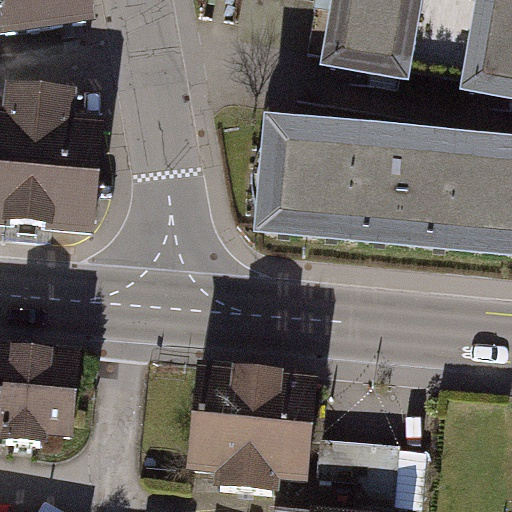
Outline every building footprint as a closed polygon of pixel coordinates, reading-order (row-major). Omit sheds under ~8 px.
[(87,0),(0,0),(0,56),(94,44),(87,0)] [(421,0),(322,0),(308,95),(404,111),(421,0)] [(511,7),(462,0),(461,0),(443,118),(511,128),(511,7)] [(0,237),(90,247),(101,138),(0,127),(0,237)] [(239,264),(511,291),(511,171),(251,146),(239,264)] [(0,358),(0,459),(71,464),(80,362),(0,358)] [(318,380),(197,368),(186,473),(223,477),(221,492),(277,498),(279,482),(307,485),(318,380)] [(391,498),(395,434),(368,432),(368,443),(324,440),(321,478),(356,480),(355,495),(391,498)]
